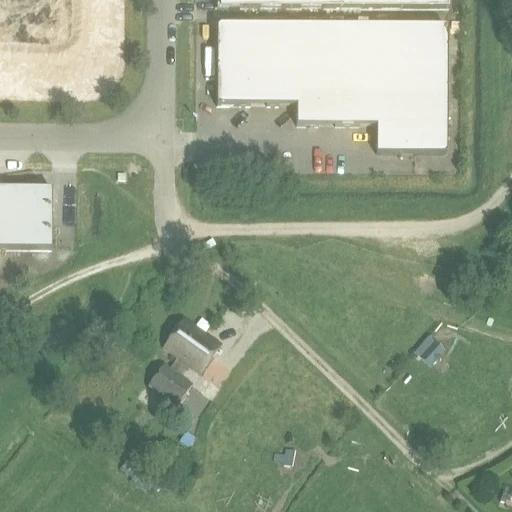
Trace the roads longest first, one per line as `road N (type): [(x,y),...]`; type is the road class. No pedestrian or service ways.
road 1 (unclassified): [(511,452),(456,475),(422,462),(243,288),(172,241),(161,137)]
road 2 (track): [(164,204),(187,227),(229,232),(454,226),(511,181)]
road 3 (unclassified): [(161,137),(0,136)]
road 4 (unclassified): [(162,0),(161,137)]
